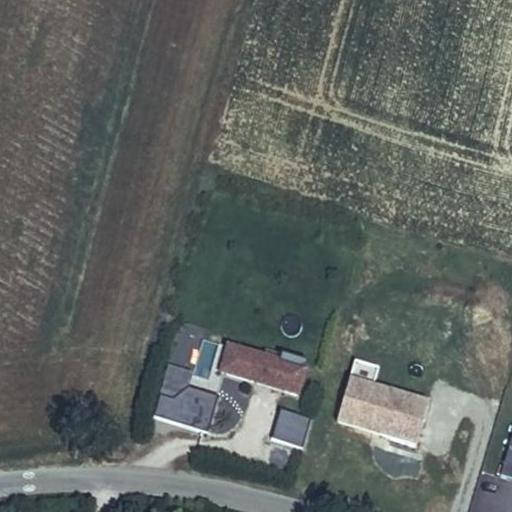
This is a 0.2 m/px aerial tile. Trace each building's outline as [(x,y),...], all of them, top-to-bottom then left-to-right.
[(226,346),(217,377),(300,402),(309,362),(283,354),(281,361),(226,346)] [(355,363),(337,425),(417,449),(430,403),(376,387),(380,369),(355,363)] [(195,374),(168,368),(159,398),(162,399),(156,421),(208,436),(217,400),(191,391),(195,374)] [(311,421),(281,412),(270,441),(302,450),(311,421)] [(511,445),(501,479),(511,482),(511,445)]
